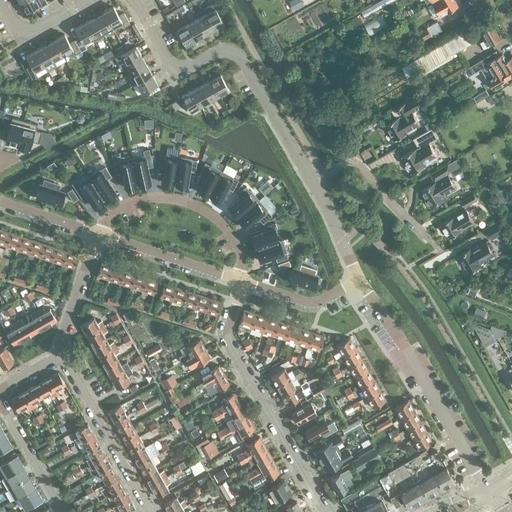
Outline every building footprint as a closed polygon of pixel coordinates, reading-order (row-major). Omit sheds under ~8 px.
[(22,0),(20,2),(25,11),(30,9),(32,11),(33,10),(34,10),(47,3),(45,0),(22,0)] [(289,0),(293,9),(304,3),(302,0),(289,0)] [(459,6),(455,0),(437,0),(428,5),(435,18),(440,15),(441,16),(459,6)] [(113,6),(103,11),(112,27),(122,21),(124,26),(130,23),(124,12),(118,15),(113,6)] [(205,13),(214,29),(224,23),(215,8),(205,13)] [(114,30),(112,27),(103,11),(94,17),(102,32),(104,36),(107,34),(109,35),(112,33),(113,31),(114,30)] [(205,13),(196,18),(204,34),(214,29),(205,13)] [(383,14),(365,24),(370,34),(388,23),(383,14)] [(84,22),(93,37),(95,37),(96,39),(98,40),(102,38),(102,36),(101,33),(102,32),(94,17),(84,22)] [(196,18),(186,24),(195,39),(204,34),(196,18)] [(501,39),(489,18),(487,19),(486,18),(481,21),(482,22),(476,25),(479,30),(481,30),(482,31),(480,32),(484,39),(480,42),(484,49),(501,39)] [(84,43),(93,37),(84,22),(75,28),(80,37),(75,40),(81,51),(86,48),(84,43)] [(139,39),(142,37),(134,23),(131,25),(139,39)] [(186,24),(176,29),(185,45),(195,39),(186,24)] [(427,27),(416,34),(421,41),(432,35),(427,27)] [(470,28),(452,38),(416,60),(402,68),(407,77),(421,69),(423,73),(452,56),(451,54),(476,39),(470,28)] [(64,34),(54,39),(63,54),(73,49),(75,54),(81,51),(75,40),(69,43),(64,34)] [(54,60),(63,54),(54,39),(45,44),(54,60)] [(125,49),(131,45),(128,40),(122,43),(125,49)] [(45,44),(36,50),(44,65),(47,70),(56,64),(54,60),(45,44)] [(117,53),(125,49),(122,44),(114,49),(117,53)] [(141,55),(135,45),(115,57),(120,67),(126,64),(141,55)] [(31,64),(25,67),(32,78),(37,75),(35,71),(44,65),(36,50),(26,55),(31,64)] [(496,74),(489,79),(495,89),(508,81),(507,79),(511,75),(511,57),(507,60),(506,58),(502,60),(496,50),(471,66),(475,72),(490,63),(496,74)] [(103,54),(97,58),(100,63),(105,60),(103,54)] [(131,73),(146,64),(141,55),(126,64),(131,73)] [(136,83),(152,74),(146,64),(131,73),(136,83)] [(152,74),(136,83),(142,92),(157,84),(152,74)] [(229,89),(220,74),(210,79),(219,95),(229,89)] [(63,75),(53,81),(57,88),(57,89),(58,88),(67,83),(63,75)] [(219,95),(210,79),(201,84),(209,100),(219,95)] [(209,100),(201,84),(191,90),(200,105),(209,100)] [(200,105),(191,90),(181,95),(186,102),(182,104),(185,110),(189,108),(190,111),(200,105)] [(474,97),(477,102),(489,95),(486,90),(474,97)] [(386,125),(394,139),(408,132),(409,133),(416,129),(415,126),(419,124),(420,124),(413,112),(424,106),(418,96),(406,102),(396,108),(397,108),(401,114),(396,117),(396,118),(385,124),(386,125)] [(177,100),(172,103),(173,106),(175,110),(180,107),(178,103),(177,100)] [(12,117),(6,142),(18,145),(25,120),(12,117)] [(25,120),(18,145),(28,148),(30,141),(33,142),(33,141),(39,143),(42,131),(36,129),(37,124),(25,120)] [(431,121),(425,124),(428,129),(434,126),(431,121)] [(412,173),(430,162),(429,160),(436,156),(437,156),(430,143),(439,138),(433,128),(413,139),(414,140),(414,139),(419,147),(402,156),(403,156),(407,164),(406,165),(406,166),(407,169),(408,170),(409,171),(411,170),(412,172),(412,173)] [(144,155),(132,158),(137,183),(138,183),(139,184),(150,182),(147,167),(153,166),(149,149),(143,150),(144,155)] [(72,153),(63,159),(67,165),(76,159),(72,153)] [(174,182),(179,156),(166,154),(166,155),(160,154),(158,166),(164,167),(161,181),(173,183),(173,182),(174,182)] [(191,158),(179,156),(174,182),(175,182),(175,183),(187,185),(189,171),(195,172),(197,160),(191,159),(191,158)] [(137,183),(132,158),(119,160),(119,161),(114,162),(116,174),(122,173),(125,187),(127,187),(128,189),(135,187),(134,185),(137,185),(136,184),(137,183)] [(464,170),(458,159),(457,158),(455,160),(448,164),(452,171),(451,172),(453,176),(461,172),(464,170)] [(210,194),(222,170),(210,164),(210,165),(205,163),(199,173),(204,176),(198,189),(208,194),(209,193),(210,194)] [(456,190),(455,189),(456,189),(448,175),(447,174),(451,172),(452,171),(448,164),(431,174),(434,181),(435,181),(436,182),(422,190),(427,198),(425,200),(428,205),(431,205),(431,206),(438,202),(440,203),(444,201),(444,199),(445,198),(444,196),(456,190)] [(100,169),(89,176),(103,198),(104,197),(105,198),(115,192),(107,179),(112,176),(105,166),(100,169)] [(233,177),(222,170),(210,194),(210,195),(221,201),(227,188),(233,191),(238,180),(233,177)] [(103,198),(89,176),(88,176),(91,179),(80,186),(79,184),(74,187),(80,197),(85,194),(93,206),(103,199),(103,198)] [(480,179),(478,180),(481,186),(483,185),(489,181),(486,176),(480,179)] [(46,200),(45,202),(51,204),(52,202),(59,205),(60,202),(62,202),(64,196),(63,195),(64,192),(58,190),(60,184),(44,179),(42,184),(40,184),(36,197),(46,200)] [(239,216),(259,199),(250,189),(250,190),(246,185),(237,193),(241,198),(230,207),(238,216),(239,216)] [(72,188),(67,192),(73,202),(78,198),(72,188)] [(505,188),(496,190),(499,203),(508,200),(505,188)] [(474,193),(461,201),(464,207),(477,199),(474,193)] [(494,196),(484,202),(489,212),(500,205),(494,196)] [(268,209),(259,199),(239,216),(240,217),(239,218),(247,227),(258,217),(262,222),(271,214),(267,209),(268,209)] [(456,234),(456,235),(462,232),(461,230),(462,230),(474,223),(467,210),(454,217),(454,216),(441,224),(443,228),(446,234),(447,233),(449,237),(456,234)] [(258,248),(283,239),(278,227),(277,227),(275,222),(264,226),(266,231),(252,236),(256,248),(257,247),(258,248)] [(492,239),(503,232),(497,222),(486,229),(492,239)] [(0,228),(0,244),(6,246),(11,232),(0,228)] [(22,235),(11,232),(6,246),(17,250),(22,235)] [(33,239),(22,235),(17,250),(16,254),(20,256),(22,251),(28,254),(33,239)] [(44,243),(33,239),(28,254),(40,257),(44,243)] [(287,251),(283,239),(258,248),(258,249),(257,250),(261,261),(275,256),(277,261),(288,257),(286,252),(287,251)] [(471,248),(459,255),(469,272),(489,260),(488,258),(493,255),(486,242),(472,250),(471,248)] [(56,247),(44,243),(40,257),(51,261),(56,247)] [(67,250),(56,247),(51,261),(62,265),(67,250)] [(79,254),(67,250),(62,265),(74,269),(79,254)] [(279,269),(291,265),(289,260),(277,264),(279,269)] [(101,262),(96,276),(108,280),(113,265),(101,262)] [(315,275),(317,269),(301,264),(299,269),(293,267),(292,271),(290,270),(288,277),(290,277),(289,281),(296,283),(296,285),(302,287),(302,285),(312,288),(317,275),(315,275)] [(124,269),(113,265),(108,280),(119,284),(124,269)] [(135,273),(124,269),(119,284),(131,287),(135,273)] [(147,276),(135,273),(131,287),(142,291),(147,276)] [(158,280),(147,276),(142,291),(154,295),(158,280)] [(164,282),(159,297),(171,301),(176,286),(164,282)] [(471,285),(468,294),(475,297),(478,288),(471,285)] [(187,290),(176,286),(171,301),(183,304),(187,290)] [(199,294),(187,290),(183,304),(194,308),(199,294)] [(210,297),(199,294),(194,308),(205,312),(210,297)] [(222,301),(210,297),(205,312),(217,316),(222,301)] [(36,310),(46,327),(57,321),(50,308),(45,311),(43,306),(36,310)] [(477,307),(473,317),(480,320),(484,310),(477,307)] [(239,324),(239,325),(251,328),(256,313),(244,309),(239,324)] [(28,320),(35,333),(46,327),(36,310),(26,315),(29,320),(28,320)] [(134,318),(130,310),(123,314),(127,322),(134,318)] [(262,332),(267,317),(256,313),(251,328),(262,332)] [(80,324),(86,335),(104,325),(102,320),(97,322),(94,316),(80,324)] [(268,334),(265,342),(263,349),(266,350),(268,350),(270,344),(273,336),(278,320),(267,317),(262,332),(268,334)] [(15,322),(25,339),(35,333),(28,320),(24,323),(22,318),(15,322)] [(278,320),(273,336),(268,350),(273,352),(278,337),(285,339),(290,324),(278,320)] [(11,330),(7,332),(14,345),(25,339),(15,322),(9,325),(11,330)] [(206,331),(212,327),(209,323),(203,326),(206,331)] [(290,324),(285,339),(296,343),(301,328),(290,324)] [(86,335),(92,346),(106,338),(104,333),(108,330),(104,325),(86,335)] [(494,339),(488,328),(479,325),(476,327),(486,344),(494,339)] [(491,325),(491,327),(497,337),(503,333),(500,328),(491,325)] [(301,328),(296,343),(307,347),(312,332),(301,328)] [(312,332),(307,347),(319,351),(324,335),(312,332)] [(356,348),(350,337),(336,344),(343,355),(356,348)] [(92,346),(98,356),(117,346),(114,341),(109,343),(106,338),(92,346)] [(185,347),(188,351),(179,356),(176,357),(179,362),(182,361),(205,348),(200,339),(185,347)] [(148,356),(161,348),(159,345),(146,352),(148,356)] [(0,362),(3,367),(13,362),(4,346),(0,348),(0,362)] [(98,356),(104,367),(118,359),(116,354),(120,351),(117,346),(98,356)] [(188,364),(191,369),(211,358),(205,348),(182,361),(185,366),(188,364)] [(362,358),(356,348),(343,355),(349,366),(362,358)] [(326,359),(329,364),(334,360),(331,355),(326,359)] [(156,374),(161,371),(154,357),(148,360),(156,374)] [(367,368),(362,358),(349,366),(354,376),(367,368)] [(104,367),(110,377),(129,367),(127,362),(122,364),(118,359),(104,367)] [(225,374),(219,365),(206,372),(210,378),(195,386),(197,389),(225,374)] [(117,388),(122,398),(133,391),(128,382),(131,380),(127,374),(132,372),(129,367),(110,377),(117,388)] [(288,373),(285,368),(271,376),(276,386),(291,378),(295,375),(300,371),(298,367),(288,373)] [(373,379),(367,368),(354,376),(360,386),(373,379)] [(295,375),(291,378),(276,386),(282,395),(296,387),(293,381),(302,375),(300,371),(295,375)] [(59,388),(66,384),(58,372),(46,378),(56,395),(61,392),(59,388)] [(172,386),(178,383),(172,373),(161,380),(166,389),(172,386)] [(230,384),(225,374),(197,389),(199,393),(214,385),(217,391),(230,384)] [(56,395),(46,378),(34,385),(42,398),(48,394),(50,398),(56,395)] [(379,389),(373,379),(360,386),(366,397),(379,389)] [(307,381),(296,387),(282,395),(287,405),(308,393),(306,388),(310,385),(307,381)] [(323,383),(311,390),(314,395),(326,389),(323,383)] [(42,398),(34,385),(23,392),(32,409),(38,405),(35,402),(42,398)] [(166,389),(165,390),(171,402),(178,398),(172,386),(166,389)] [(325,389),(320,392),(324,399),(330,396),(325,389)] [(385,400),(379,389),(366,397),(372,407),(385,400)] [(32,409),(23,392),(11,398),(18,412),(25,408),(27,412),(32,409)] [(235,392),(221,400),(223,405),(211,411),(214,416),(240,401),(235,392)] [(187,395),(176,401),(179,407),(190,401),(187,395)] [(414,410),(408,399),(395,407),(401,417),(414,410)] [(226,420),(245,410),(240,401),(214,416),(216,420),(224,416),(226,420)] [(316,413),(311,403),(292,413),(298,424),(316,413)] [(108,412),(114,422),(127,415),(121,404),(108,412)] [(219,436),(250,418),(245,410),(226,420),(229,424),(216,432),(219,436)] [(420,420),(414,410),(401,417),(407,428),(420,420)] [(114,422),(120,433),(133,426),(127,415),(114,422)] [(176,427),(179,425),(173,415),(170,417),(176,427)] [(251,434),(249,431),(255,427),(250,418),(219,436),(222,440),(234,433),(238,441),(251,434)] [(384,421),(387,426),(392,423),(390,418),(384,421)] [(191,429),(194,427),(190,419),(186,421),(191,429)] [(327,425),(324,419),(305,430),(310,440),(321,434),(323,437),(337,429),(333,421),(327,425)] [(358,420),(347,426),(341,429),(345,435),(349,432),(361,425),(358,420)] [(426,431),(420,420),(407,428),(413,438),(426,431)] [(88,423),(75,430),(78,436),(74,439),(77,444),(81,442),(94,434),(88,423)] [(120,433),(126,444),(139,436),(133,426),(120,433)] [(432,441),(426,431),(413,438),(419,449),(432,441)] [(0,436),(0,451),(12,445),(5,433),(0,436)] [(192,439),(197,448),(209,441),(204,433),(192,439)] [(100,444),(94,434),(81,442),(87,452),(100,444)] [(126,444),(132,453),(145,446),(139,436),(126,444)] [(259,436),(246,444),(248,449),(236,456),(239,460),(264,445),(259,436)] [(320,460),(336,451),(333,446),(342,441),(339,436),(323,446),(314,451),(315,452),(314,452),(317,457),(318,456),(320,460)] [(138,465),(151,457),(159,453),(153,442),(145,446),(132,453),(138,465)] [(200,447),(207,459),(214,455),(207,443),(200,447)] [(371,443),(356,451),(359,457),(364,454),(374,448),(371,443)] [(407,448),(404,443),(398,446),(401,451),(407,448)] [(106,455),(100,444),(87,452),(90,457),(86,460),(89,465),(106,455)] [(264,445),(239,460),(241,464),(253,457),(256,462),(269,454),(264,445)] [(47,448),(42,450),(45,456),(50,453),(47,448)] [(374,448),(364,454),(359,457),(353,460),(358,469),(379,457),(374,448)] [(344,460),(351,455),(349,450),(339,456),(336,451),(320,460),(322,464),(321,465),(324,469),(325,469),(325,470),(344,460)] [(379,477),(389,496),(395,505),(404,500),(408,508),(455,481),(446,466),(437,450),(429,455),(426,450),(379,477)] [(249,477),(274,463),(269,454),(256,462),(258,466),(246,473),(249,477)] [(17,455),(0,464),(0,466),(6,476),(23,466),(17,455)] [(112,465),(106,455),(89,465),(91,470),(96,467),(99,473),(112,465)] [(138,465),(144,475),(157,468),(151,457),(138,465)] [(279,472),(274,463),(249,477),(251,482),(263,475),(266,479),(279,472)] [(118,476),(112,465),(99,473),(105,483),(118,476)] [(23,466),(6,476),(1,478),(8,489),(30,477),(23,466)] [(144,475),(150,486),(167,476),(164,470),(159,472),(157,468),(144,475)] [(228,476),(224,468),(214,474),(218,481),(228,476)] [(348,469),(329,480),(337,494),(353,484),(349,477),(351,475),(348,469)] [(200,485),(209,480),(206,475),(197,480),(200,485)] [(124,486),(118,476),(105,483),(111,494),(124,486)] [(156,496),(169,489),(167,484),(171,482),(167,476),(150,486),(156,496)] [(36,487),(30,477),(8,489),(14,500),(18,498),(36,487)] [(340,499),(346,509),(350,507),(353,511),(388,511),(379,495),(386,491),(378,477),(340,499)] [(262,494),(264,498),(270,495),(274,502),(291,492),(284,480),(267,490),(268,490),(262,494)] [(229,488),(225,481),(219,485),(223,492),(229,488)] [(117,504),(130,497),(124,486),(111,494),(117,504)] [(42,499),(36,487),(18,498),(24,509),(42,499)] [(229,488),(223,492),(227,499),(233,496),(229,488)] [(194,501),(200,497),(198,492),(192,496),(194,501)] [(163,503),(168,511),(172,511),(182,507),(187,505),(184,499),(179,502),(176,496),(163,503)] [(227,499),(231,505),(237,502),(233,496),(227,499)] [(128,511),(136,508),(130,497),(117,504),(112,507),(115,511),(120,509),(121,511),(128,511)] [(286,507),(277,511),(302,511),(296,501),(286,507)] [(201,511),(206,508),(204,503),(198,506),(201,511)]
